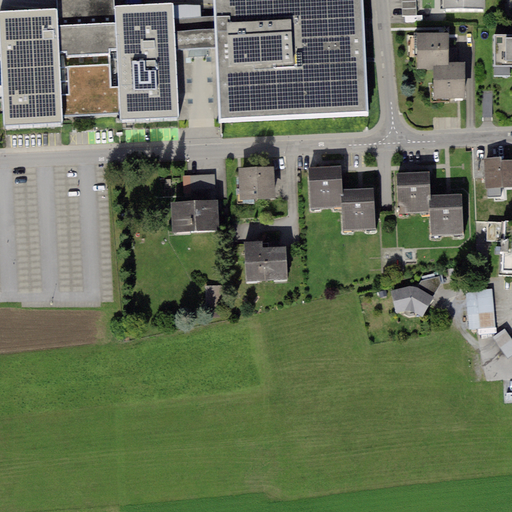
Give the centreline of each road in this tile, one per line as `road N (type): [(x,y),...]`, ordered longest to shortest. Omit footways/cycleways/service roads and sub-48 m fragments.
road 1 (residential): [(0,160),(395,137)]
road 2 (residential): [(395,137),(382,0)]
